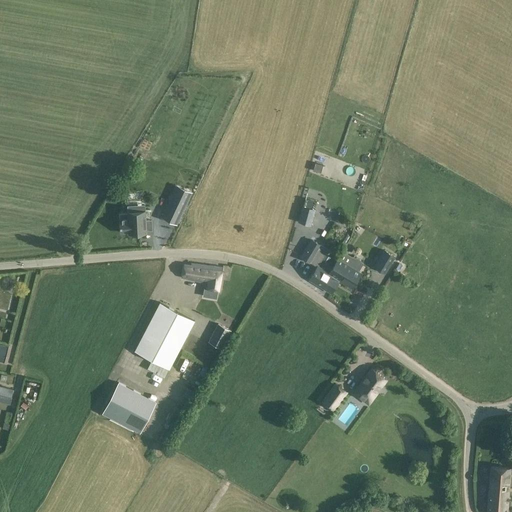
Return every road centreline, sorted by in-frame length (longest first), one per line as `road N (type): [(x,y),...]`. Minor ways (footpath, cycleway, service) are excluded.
road 1 (unclassified): [(472,411),(374,332),(249,255)]
road 2 (unclassified): [(0,266),(249,255)]
